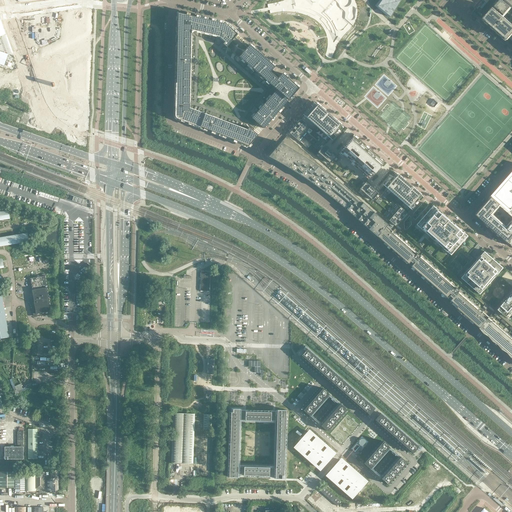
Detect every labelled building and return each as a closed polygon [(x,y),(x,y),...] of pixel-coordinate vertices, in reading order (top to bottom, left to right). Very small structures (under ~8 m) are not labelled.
[(400,2),(401,0),(379,0),(375,6),(387,16),(390,17),(400,2)] [(480,8),(482,9),(489,0),(485,0),(484,1),(485,2),(480,8)] [(511,0),(500,0),(497,4),(495,6),(498,9),(497,11),(493,8),(491,10),(487,16),(484,19),(487,22),(488,23),(489,24),(490,24),(493,27),(494,28),(495,29),(496,30),(497,31),(498,31),(499,32),(502,35),(504,37),(505,37),(507,40),(508,40),(509,39),(511,41),(511,0)] [(196,17),(186,15),(186,20),(185,20),(185,21),(186,21),(186,27),(184,27),(183,59),(177,59),(177,65),(182,64),(182,63),(183,63),(182,103),(181,103),(176,101),(176,109),(182,109),(182,111),(184,114),(210,124),(207,130),(208,130),(212,131),(213,132),(214,126),(213,126),(213,125),(247,138),(248,135),(249,135),(254,139),(258,135),(253,131),(250,128),(246,125),(248,123),(247,122),(251,118),(263,128),(278,112),(270,105),(280,92),(289,100),(292,96),(288,92),(289,90),(277,79),(280,76),(278,75),(275,79),(273,77),(272,77),(268,74),(243,52),(231,42),(233,38),(223,30),(218,28),(219,23),(196,17)] [(311,72),(304,66),(302,68),(309,74),(311,72)] [(354,94),(350,99),(370,116),(374,111),(354,94)] [(434,108),(438,103),(434,99),(430,104),(434,108)] [(308,111),(304,116),(330,138),(341,125),(332,117),(331,118),(324,112),(325,111),(316,103),(308,111)] [(402,119),(407,123),(411,118),(405,114),(402,119)] [(301,120),(297,124),(306,132),(310,128),(301,120)] [(297,124),(293,129),(302,136),(306,132),(297,124)] [(293,129),(289,133),(298,141),(302,136),(293,129)] [(343,185),(341,184),(340,183),(339,181),(337,180),(336,179),(335,178),(333,177),(332,176),(330,174),(329,173),(328,172),(327,171),(325,170),(324,169),(322,167),(321,166),(320,165),(317,163),(287,136),(268,157),(269,157),(270,157),(270,158),(271,158),(272,158),(272,159),(275,160),(276,160),(278,162),(279,162),(281,164),(282,164),(284,166),(285,166),(286,166),(286,167),(287,167),(288,167),(288,168),(291,169),(291,170),(294,171),(294,172),(297,173),(298,174),(300,175),(301,175),(303,177),(304,177),(306,179),(307,179),(309,181),(310,182),(312,183),(313,184),(315,185),(316,186),(317,187),(318,187),(319,188),(320,189),(321,189),(322,190),(323,191),(324,192),(326,193),(327,194),(329,196),(330,196),(331,197),(332,198),(333,199),(334,199),(335,200),(337,202),(338,203),(339,203),(339,204),(341,205),(342,206),(344,207),(345,208),(346,210),(348,211),(349,212),(350,213),(352,215),(353,215),(355,217),(355,218),(357,219),(358,220),(360,222),(361,222),(363,224),(363,225),(365,226),(366,227),(368,229),(369,229),(376,236),(377,236),(386,226),(387,224),(379,217),(377,215),(376,214),(374,213),(373,212),(371,210),(369,208),(368,207),(366,205),(365,205),(363,203),(362,202),(361,201),(360,200),(358,199),(357,198),(356,196),(354,195),(353,194),(352,193),(350,192),(349,191),(347,189),(346,188),(344,186),(343,185)] [(344,146),(340,152),(370,178),(383,162),(353,136),(347,143),(349,145),(346,148),(344,146)] [(337,157),(324,145),(318,152),(330,164),(337,157)] [(511,172),(492,196),(493,197),(511,213),(511,172)] [(390,179),(384,186),(410,209),(414,205),(422,196),(412,187),(411,189),(404,183),(405,181),(395,173),(392,177),(390,179)] [(366,182),(359,189),(372,200),(378,193),(366,182)] [(511,213),(493,197),(477,215),(480,217),(482,219),(489,225),(491,227),(498,233),(501,236),(510,244),(511,245),(511,213)] [(398,205),(394,209),(403,217),(407,213),(398,205)] [(416,225),(410,232),(462,278),(476,291),(477,291),(480,294),(480,293),(480,294),(481,294),(488,285),(488,286),(490,284),(491,283),(492,281),(494,279),(495,278),(496,277),(496,276),(500,272),(503,268),(504,268),(503,267),(503,268),(503,267),(502,266),(501,265),(500,265),(499,264),(496,261),(493,258),(490,256),(489,255),(488,254),(487,253),(486,252),(485,251),(485,252),(482,249),(473,259),(468,255),(477,245),(467,236),(468,236),(467,236),(465,234),(464,233),(463,232),(459,228),(458,228),(455,225),(454,224),(450,221),(450,220),(450,221),(449,220),(448,219),(446,217),(444,216),(444,215),(442,214),(442,213),(441,213),(440,212),(439,212),(438,210),(437,209),(437,210),(436,208),(435,208),(433,206),(432,207),(432,206),(431,208),(430,208),(429,210),(428,210),(424,215),(422,218),(421,219),(420,219),(420,220),(416,224),(416,225)] [(394,209),(390,214),(399,222),(403,217),(394,209)] [(9,210),(0,211),(0,220),(10,219),(9,210)] [(390,214),(386,218),(395,226),(399,222),(390,214)] [(479,308),(459,290),(456,287),(420,256),(417,253),(396,235),(395,236),(394,235),(391,233),(392,232),(387,227),(386,226),(377,236),(383,242),(385,244),(387,245),(387,246),(388,246),(391,249),(393,250),(396,254),(397,255),(398,255),(401,258),(402,259),(403,259),(406,262),(408,264),(410,266),(411,266),(412,267),(415,270),(416,271),(417,271),(420,275),(421,275),(421,276),(422,276),(425,279),(426,279),(427,280),(430,283),(430,284),(431,284),(432,285),(432,284),(435,288),(436,288),(436,289),(437,289),(440,292),(441,292),(441,293),(442,293),(445,297),(447,298),(449,300),(450,300),(450,301),(451,301),(455,305),(454,305),(455,305),(456,306),(459,309),(460,310),(461,310),(464,313),(465,314),(466,314),(469,318),(470,318),(470,319),(471,319),(474,322),(475,323),(480,327),(481,328),(489,318),(490,317),(489,317),(484,312),(479,308)] [(28,233),(0,236),(0,245),(29,242),(28,233)] [(209,291),(210,272),(201,271),(200,291),(209,291)] [(51,311),(48,287),(32,289),(36,310),(33,311),(33,314),(51,311)] [(511,293),(511,294),(511,295),(511,294),(508,297),(509,298),(508,298),(507,298),(505,301),(505,302),(504,302),(501,305),(502,305),(501,306),(501,305),(498,308),(499,309),(498,310),(506,317),(511,310),(511,293)] [(0,338),(9,337),(3,295),(0,295),(0,338)] [(511,338),(490,319),(489,318),(481,328),(482,327),(486,331),(485,331),(486,332),(486,331),(490,335),(490,336),(491,336),(495,339),(494,340),(495,340),(499,343),(499,344),(500,344),(504,347),(503,348),(504,348),(505,348),(509,351),(508,352),(509,352),(511,354),(511,338)] [(307,348),(301,355),(369,415),(375,408),(307,348)] [(251,359),(251,365),(254,365),(253,371),(259,371),(259,374),(262,375),(263,369),(260,368),(260,359),(251,359)] [(329,394),(322,388),(303,410),(310,416),(329,394)] [(327,431),(346,409),(340,403),(321,425),(327,431)] [(231,408),(229,477),(237,477),(239,408),(231,408)] [(277,409),(275,478),(283,478),(285,410),(277,409)] [(245,411),(245,420),(270,420),(270,412),(245,411)] [(173,413),(171,463),(193,464),(195,414),(173,413)] [(374,419),(375,419),(413,453),(418,446),(380,413),(374,419)] [(37,459),(37,429),(28,429),(28,459),(37,459)] [(295,447),(320,468),(333,454),(308,432),(295,447)] [(389,447),(383,441),(363,463),(370,469),(389,447)] [(23,459),(23,447),(5,447),(5,459),(23,459)] [(388,484),(407,462),(400,456),(381,478),(388,484)] [(328,475),(353,497),(359,490),(362,486),(366,482),(341,460),(328,475)] [(244,466),(243,474),(269,475),(269,467),(244,466)] [(14,487),(14,472),(0,472),(0,487),(13,487),(14,487)] [(17,473),(15,473),(15,492),(25,492),(25,473),(17,473)] [(46,493),(46,476),(35,476),(35,493),(46,493)] [(336,505),(340,501),(325,487),(321,491),(336,505)]
